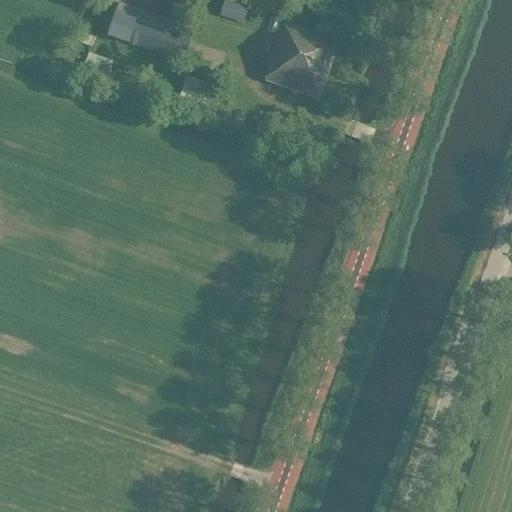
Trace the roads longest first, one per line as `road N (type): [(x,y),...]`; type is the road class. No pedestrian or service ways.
road 1 (tertiary): [(272,511),(449,0)]
road 2 (unclassified): [(409,511),(511,217)]
